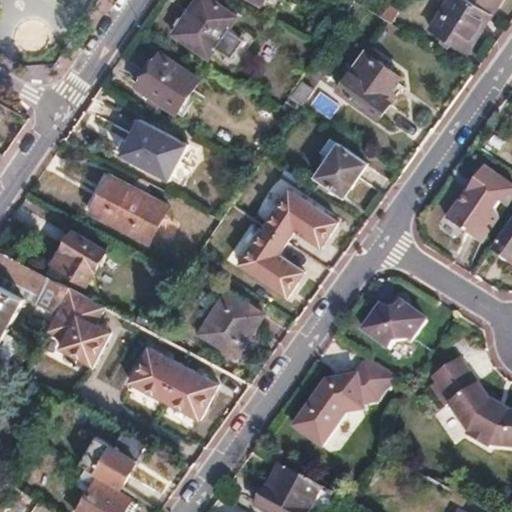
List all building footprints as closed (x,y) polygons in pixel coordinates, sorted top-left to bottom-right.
[(211,0),(198,0),(174,36),(210,60),(217,50),(233,61),(246,43),(230,32),(239,19),(211,0)] [(248,0),(274,16),(284,0),(248,0)] [(450,0),(432,30),(468,51),(492,13),(470,0),(450,0)] [(470,0),(492,13),(500,0),(470,0)] [(392,5),(383,18),(393,24),(401,11),(392,5)] [(161,55),(139,88),(178,116),(201,84),(161,55)] [(353,72),(341,88),(382,117),(393,101),(387,97),(401,76),(373,56),(358,77),(353,72)] [(305,82),(295,98),(305,104),(316,88),(305,82)] [(131,132),(136,119),(105,106),(100,119),(131,132)] [(138,142),(129,160),(171,181),(189,146),(141,121),(131,139),(138,142)] [(131,139),(122,157),(129,160),(138,142),(131,139)] [(340,145),(318,177),(347,196),(369,165),(340,145)] [(470,194),(449,222),(482,245),(500,221),(495,213),(501,206),(507,210),(511,203),(511,189),(486,171),(475,187),(479,190),(474,197),(470,194)] [(112,178),(94,213),(152,243),(170,208),(112,178)] [(475,187),(470,194),(474,197),(479,190),(475,187)] [(292,191),(266,227),(290,243),(298,231),(325,249),(342,224),(292,191)] [(240,264),(290,297),(307,273),(281,256),(290,243),(266,227),(240,264)] [(511,231),(501,247),(511,254),(511,231)] [(76,234),(57,265),(91,285),(109,253),(76,234)] [(511,254),(501,247),(497,252),(511,261),(511,254)] [(38,301),(59,311),(71,289),(0,252),(0,350),(3,344),(9,333),(27,298),(37,303),(38,301)] [(238,376),(71,289),(59,311),(91,329),(91,330),(117,344),(140,356),(164,367),(226,400),(238,376)] [(229,291),(201,333),(239,357),(265,314),(229,291)] [(384,304),(366,330),(392,349),(397,343),(411,341),(414,343),(429,320),(404,301),(398,308),(392,309),(384,304)] [(9,333),(3,344),(0,350),(0,362),(3,364),(8,364),(11,361),(19,345),(20,341),(17,337),(9,333)] [(459,356),(434,373),(438,379),(451,400),(462,415),(459,416),(471,433),(470,436),(490,446),(492,443),(510,444),(510,442),(511,442),(511,408),(510,409),(506,407),(505,410),(493,405),(495,401),(490,399),(478,380),(477,381),(459,356)] [(326,382),(294,427),(322,448),(347,413),(365,410),(367,407),(366,406),(368,401),(378,399),(395,376),(368,359),(359,371),(360,376),(326,382)] [(438,379),(432,383),(445,403),(451,400),(438,379)] [(100,437),(84,466),(87,468),(101,476),(124,489),(149,444),(125,430),(116,446),(100,437)] [(282,464),(270,485),(272,485),(276,487),(287,467),(282,464)] [(266,489),(261,497),(264,498),(262,503),(278,511),(310,511),(313,507),(311,506),(322,486),(287,467),(276,487),(272,485),(269,490),(266,489)] [(87,468),(79,483),(93,490),(98,480),(101,476),(87,468)] [(93,490),(79,511),(125,511),(133,500),(98,480),(93,490)]
